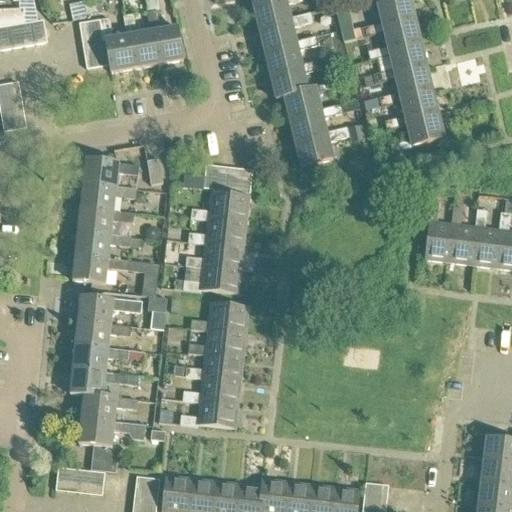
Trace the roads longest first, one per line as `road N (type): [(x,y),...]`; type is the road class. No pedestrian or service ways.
road 1 (residential): [(0,266),(17,160),(217,118),(190,0)]
road 2 (residential): [(7,511),(24,345),(0,325)]
road 3 (residential): [(511,416),(466,411),(453,428),(445,511)]
